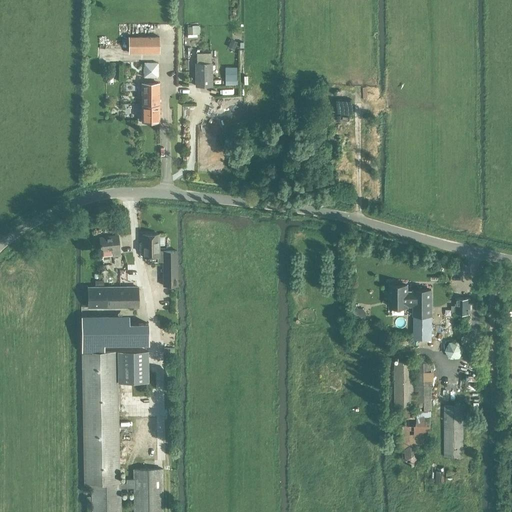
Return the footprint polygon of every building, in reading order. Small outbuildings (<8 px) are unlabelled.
[(188,34),(199,34),(199,25),(192,25),(192,27),(188,27),(188,34)] [(130,53),(158,53),(158,36),(130,37),(130,53)] [(234,50),(237,42),(231,39),(228,47),(234,50)] [(196,63),(196,86),(212,86),(212,63),(211,63),(211,53),(196,53),(196,63)] [(159,77),(159,64),(157,64),(157,62),(144,62),(144,66),(143,66),(143,74),(144,74),(144,78),(158,78),(158,77),(159,77)] [(237,80),(237,67),(225,67),(225,85),(238,85),(238,80),(237,80)] [(142,121),(160,121),(159,85),(142,85),(142,121)] [(163,285),(178,285),(177,251),(159,251),(159,234),(143,234),(143,256),(157,256),(157,261),(163,261),(163,285)] [(113,255),(120,255),(118,235),(100,237),(102,251),(112,249),(113,255)] [(415,304),(415,317),(432,317),(431,289),(414,290),(414,291),(407,292),(407,285),(390,285),(390,307),(407,306),(407,304),(415,304)] [(88,307),(138,307),(138,287),(88,287),(88,307)] [(452,314),(456,314),(470,314),(470,298),(456,298),(456,305),(452,305),(452,314)] [(366,313),(363,308),(356,308),(352,311),(352,319),(356,322),(363,322),(366,319),(366,313)] [(96,316),(82,316),(82,353),(83,353),(103,352),(103,344),(148,344),(148,343),(148,324),(148,323),(96,324),(96,316)] [(414,339),(432,338),(432,317),(415,317),(414,317),(414,339)] [(459,341),(450,342),(445,350),(450,357),(459,357),(464,349),(459,341)] [(118,382),(148,381),(148,351),(118,352),(118,382)] [(118,483),(116,352),(103,352),(83,353),(85,484),(91,483),(91,511),(121,511),(121,488),(134,487),(134,511),(163,511),(163,469),(133,469),(134,479),(127,479),(127,483),(121,483),(121,482),(118,483)] [(395,361),(395,406),(414,406),(414,361),(395,361)] [(432,409),(432,362),(426,362),(418,362),(417,362),(417,409),(431,409),(432,409)] [(463,453),(463,405),(445,405),(445,453),(463,453)] [(417,409),(402,409),(402,434),(431,434),(431,409),(417,409)] [(420,450),(411,446),(403,451),(404,461),(412,465),(421,459),(420,450)]
